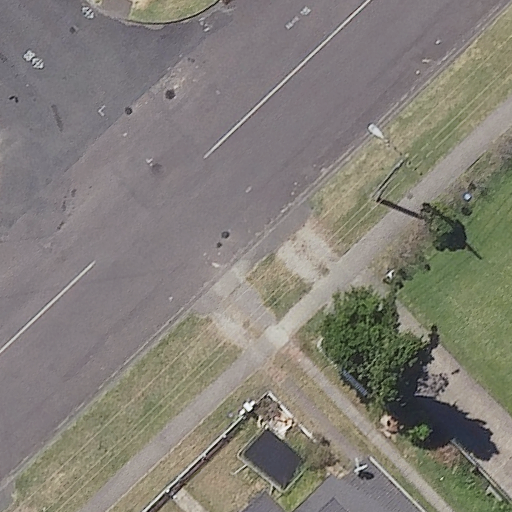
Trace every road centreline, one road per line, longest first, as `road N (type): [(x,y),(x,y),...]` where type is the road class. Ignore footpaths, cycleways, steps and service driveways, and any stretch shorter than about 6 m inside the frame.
road 1 (residential): [(364,0),(160,195)]
road 2 (residential): [(0,27),(160,195)]
road 3 (residential): [(160,195),(0,348)]
